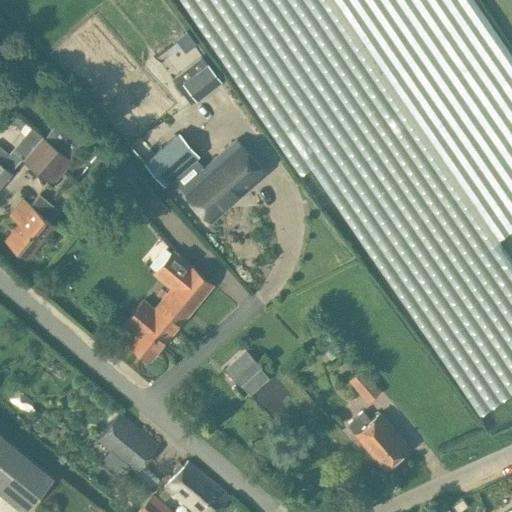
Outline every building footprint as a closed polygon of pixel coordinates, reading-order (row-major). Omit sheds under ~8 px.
[(184,0),(289,159),(298,153),(301,162),(307,160),(302,143),(295,139),(302,128),(290,121),(279,84),(290,81),(306,91),(301,72),(307,76),(316,61),(313,52),(283,6),(281,0),(184,0)] [(202,55),(172,78),(190,102),(195,98),(196,100),(221,81),(207,62),(206,62),(202,55)] [(73,160),(72,160),(88,141),(60,118),(45,137),(32,126),(9,154),(0,146),(0,183),(11,170),(10,170),(20,158),(53,185),(73,160)] [(164,186),(197,157),(177,135),(144,164),(164,186)] [(265,173),(236,140),(203,169),(206,173),(194,184),(195,185),(186,193),(208,218),(230,198),(233,201),(265,173)] [(112,152),(99,167),(112,177),(125,162),(112,152)] [(166,206),(129,162),(114,179),(150,219),(166,206)] [(59,209),(39,192),(30,203),(24,197),(9,214),(20,223),(8,238),(27,255),(54,223),(50,220),(59,209)] [(103,212),(92,224),(100,231),(110,218),(103,212)] [(192,267),(192,266),(173,249),(154,271),(174,288),(155,309),(142,299),(125,320),(137,330),(128,341),(149,359),(211,284),(192,267)] [(341,353),(328,338),(318,346),(332,361),(341,353)] [(261,366),(245,348),(224,367),(240,385),(261,366)] [(381,390),(362,367),(348,379),(367,401),(381,390)] [(371,420),(363,410),(346,423),(384,467),(407,447),(379,413),(371,420)] [(120,411),(115,417),(96,440),(136,472),(160,444),(120,411)] [(0,490),(24,510),(53,474),(13,441),(12,441),(0,431),(0,490)] [(165,485),(158,493),(165,499),(172,491),(195,511),(214,511),(229,495),(187,459),(177,471),(174,468),(171,472),(174,475),(165,485)] [(175,511),(153,492),(137,511),(138,511),(175,511)]
